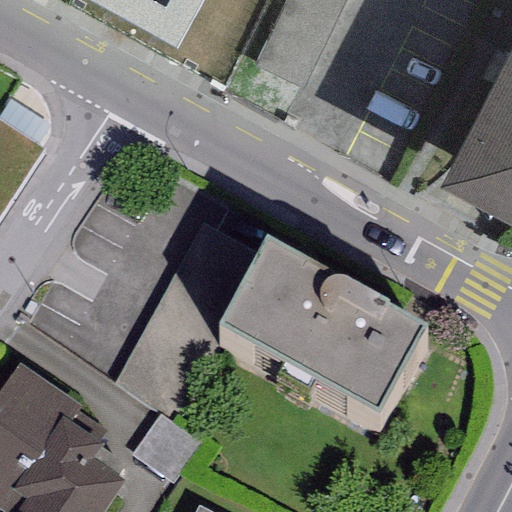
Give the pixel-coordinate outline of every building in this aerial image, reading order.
[(511,20),(439,160),(511,198),(511,20)] [(13,121),(0,141),(0,215),(48,142),(13,121)] [(218,342),(262,265),(201,231),(112,388),(172,422),(218,342)] [(262,265),(218,342),(381,436),(430,352),(267,257),(262,265)] [(82,415),(17,372),(0,397),(0,511),(111,511),(125,491),(116,485),(124,474),(99,458),(103,453),(71,431),(82,415)]
